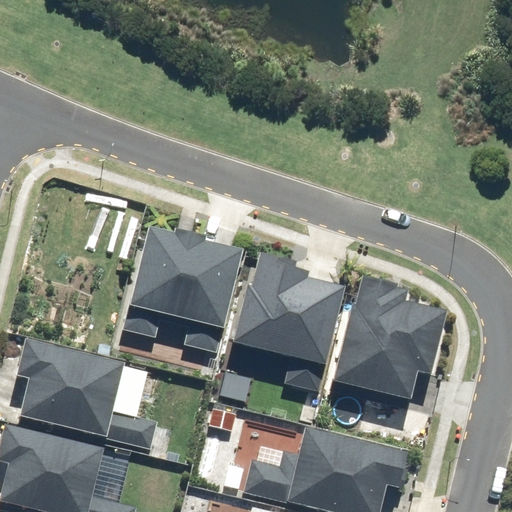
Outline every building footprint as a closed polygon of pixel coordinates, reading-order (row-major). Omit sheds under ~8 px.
[(236,293),(222,350),(285,366),(279,388),(312,396),(320,366),(315,365),(333,295),(296,286),(297,281),(282,277),(284,272),(247,263),(239,294),(236,293)] [(339,313),(321,389),(399,408),(405,380),(418,383),(433,321),(392,311),(394,300),(383,298),(384,295),(348,287),(342,314),(339,313)] [(17,387),(8,424),(95,446),(96,442),(145,454),(151,427),(103,415),(113,373),(13,348),(4,383),(17,387)] [(0,511),(3,511),(125,511),(82,501),(93,458),(0,434),(0,511)] [(275,507),(275,509),(288,511),(369,511),(374,493),(386,496),(394,462),(292,437),(287,459),(277,457),(273,471),(246,465),(238,498),(275,507)]
